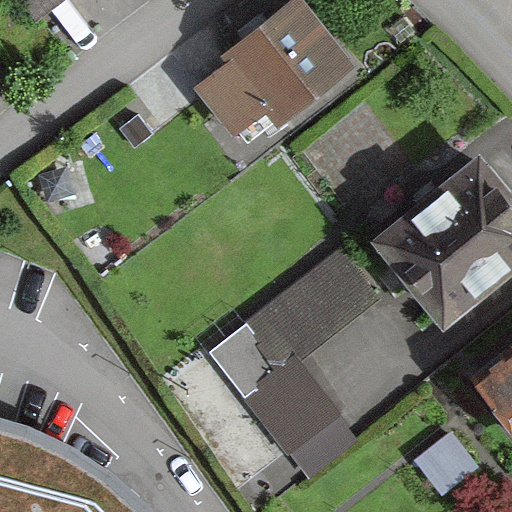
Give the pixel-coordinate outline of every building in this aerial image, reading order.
[(18,0),(30,15),(49,0),(18,0)] [(242,44),(227,56),(230,59),(196,86),(232,131),(266,105),(275,116),(339,65),(291,5),(260,30),(251,19),(234,33),(242,44)] [(511,258),(511,211),(474,165),(379,241),(440,316),(511,258)] [(290,361),(370,298),(336,253),(241,327),(275,370),(241,396),(284,452),(332,415),(290,361)] [(511,346),(475,376),(511,422),(511,346)] [(160,511),(148,493),(72,435),(0,408),(0,511),(160,511)]
